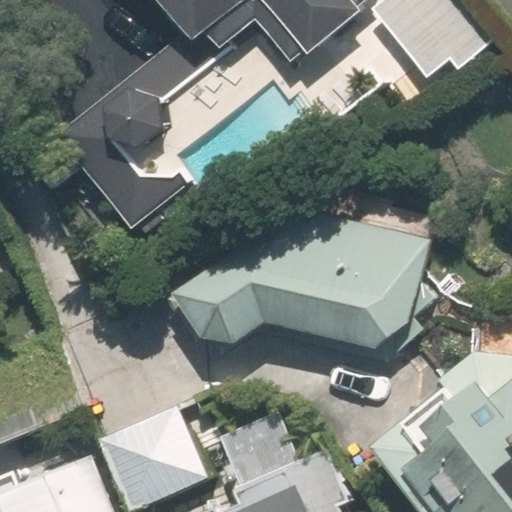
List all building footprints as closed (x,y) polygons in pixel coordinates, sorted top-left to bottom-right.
[(380,0),(171,0),(204,39),(251,0),(269,0),(314,54),(380,0)] [(457,0),(395,0),(384,10),(446,81),(462,67),(468,75),(500,47),(457,0)] [(440,238),(301,213),(289,221),(184,293),(228,356),(282,319),(281,323),(420,348),(440,238)] [(0,444),(93,412),(69,345),(0,368),(0,444)] [(412,473),(445,511),(511,511),(511,387),(505,394),(493,380),(429,435),(441,448),(412,473)] [(146,511),(219,482),(187,405),(114,435),(146,511)] [(0,511),(117,511),(97,454),(0,488),(0,511)] [(240,511),(340,511),(326,477),(240,511)]
